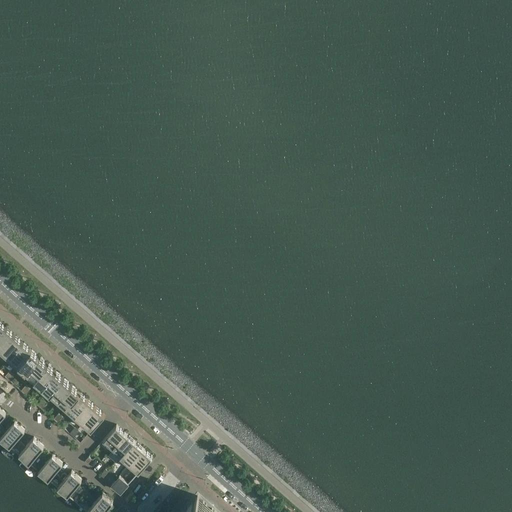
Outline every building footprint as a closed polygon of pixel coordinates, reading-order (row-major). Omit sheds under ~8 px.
[(2,352),(15,336),(7,329),(0,336),(0,350),(1,351),(2,352)] [(10,359),(24,343),(15,336),(2,352),(1,351),(0,352),(0,353),(9,361),(10,359)] [(18,366),(32,350),(24,344),(24,343),(10,359),(18,366)] [(26,373),(40,357),(32,351),(32,350),(18,366),(26,373)] [(34,380),(48,365),(43,361),(44,359),(41,357),(40,358),(40,357),(26,373),(34,380)] [(42,387),(56,372),(51,368),(52,367),(49,364),(48,365),(34,380),(42,387)] [(50,394),(64,379),(59,375),(60,374),(57,371),(56,372),(42,387),(50,394)] [(59,402),(72,386),(65,379),(64,379),(50,394),(59,402)] [(67,409),(80,393),(73,386),(72,386),(59,402),(66,408),(67,409)] [(75,416),(88,400),(84,396),(85,395),(82,392),(81,394),(80,393),(67,409),(66,408),(65,410),(74,418),(75,416)] [(83,423),(97,407),(88,400),(75,416),(83,423)] [(91,430),(105,415),(97,407),(83,423),(91,430)] [(0,437),(0,438),(10,446),(25,429),(15,421),(7,430),(4,433),(0,437)] [(112,448),(126,433),(117,425),(103,441),(112,448)] [(121,456),(135,441),(133,440),(134,438),(131,436),(130,437),(126,433),(112,448),(110,450),(120,458),(121,457),(121,456)] [(19,454),(30,463),(44,446),(34,437),(26,447),(23,450),(19,454)] [(130,464),(143,448),(142,447),(143,446),(140,443),(139,445),(135,441),(121,456),(121,457),(130,464)] [(153,457),(143,448),(130,464),(139,472),(153,457)] [(39,470),(49,479),(63,463),(53,454),(48,459),(44,463),(39,470)] [(82,479),(72,470),(67,476),(63,480),(58,486),(68,495),(82,479)] [(121,493),(129,484),(120,475),(112,484),(121,493)] [(88,511),(103,511),(113,501),(103,492),(87,510),(88,511)] [(215,511),(198,496),(183,511),(215,511)]
